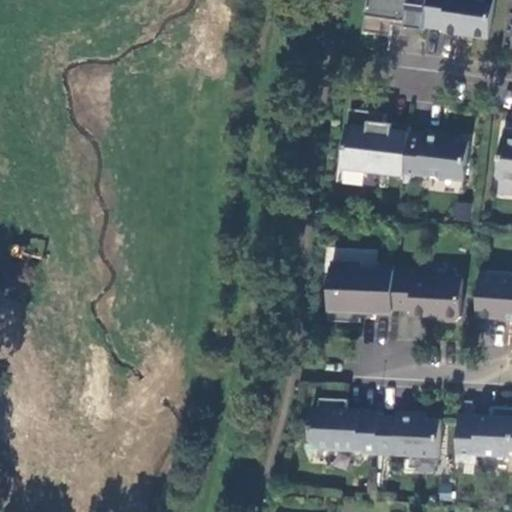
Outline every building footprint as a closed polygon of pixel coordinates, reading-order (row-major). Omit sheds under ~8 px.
[(393,35),(395,25),(427,30),(427,27),(431,0),(370,0),(366,32),(393,35)] [(446,29),(446,32),(491,38),(497,0),(431,0),(427,27),(446,29)] [(380,122),(382,113),(352,109),(346,168),(407,175),(407,173),(412,132),(413,126),(380,122)] [(511,128),(506,127),(500,178),(511,179),(511,128)] [(445,139),(446,134),(427,131),(427,134),(412,132),(407,173),(467,180),(471,142),(445,139)] [(365,268),(365,262),(335,260),(332,321),(362,323),(363,310),(375,310),(375,313),(395,314),(395,309),(397,270),(398,265),(379,264),(379,269),(365,268)] [(465,278),(416,276),(417,271),(397,270),(395,309),(414,310),(414,315),(446,317),(450,321),(459,321),(463,317),(465,278)] [(479,317),(511,319),(511,275),(483,273),(479,317)] [(321,409),(314,409),(313,441),(320,448),(355,450),(360,445),(367,453),(380,453),(382,416),(382,411),(350,409),(350,399),(322,398),(321,409)] [(479,462),(479,454),(511,455),(511,407),(505,407),(505,409),(495,409),(494,416),(462,415),(460,462),(479,462)] [(380,453),(380,454),(441,457),(443,419),(430,419),(430,413),(400,412),(400,417),(382,416),(380,453)]
